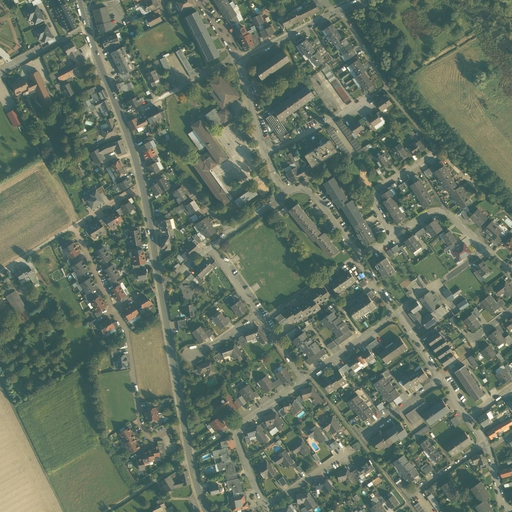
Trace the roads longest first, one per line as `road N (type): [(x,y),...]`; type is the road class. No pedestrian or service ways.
road 1 (track): [(511,198),(406,80),(360,1)]
road 2 (residential): [(305,378),(235,427),(263,508)]
road 3 (residential): [(113,310),(126,331),(148,438),(183,426)]
road 4 (track): [(62,511),(0,380)]
road 5 (tertiary): [(160,286),(183,426)]
road 6 (residential): [(239,59),(121,118)]
road 7 (residential): [(439,150),(373,196),(394,235)]
